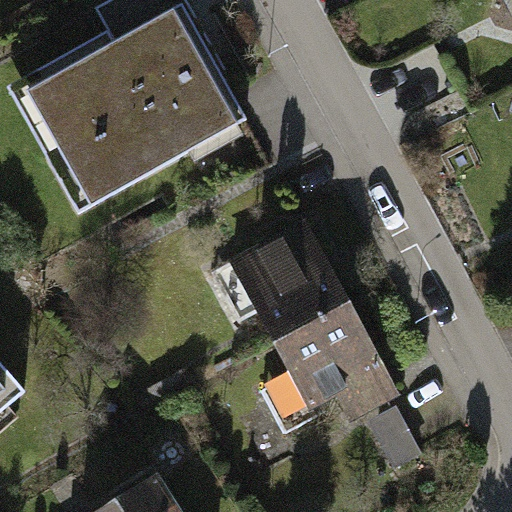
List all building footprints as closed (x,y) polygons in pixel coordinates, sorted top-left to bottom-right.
[(0,94),(68,216),(236,122),(172,7),(164,11),(157,0),(105,0),(88,10),(101,33),(0,89),(0,94)] [(304,201),(229,241),(283,340),(358,300),(304,201)] [(441,440),(358,300),(283,340),(338,444),(368,427),(392,469),(441,440)] [(0,434),(37,399),(0,361),(0,434)] [(182,511),(162,478),(106,511),(182,511)]
